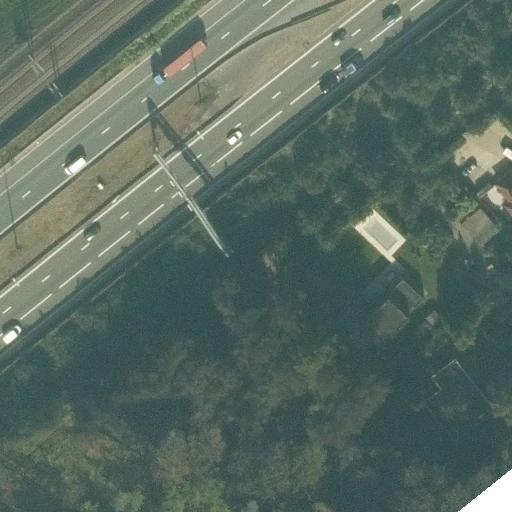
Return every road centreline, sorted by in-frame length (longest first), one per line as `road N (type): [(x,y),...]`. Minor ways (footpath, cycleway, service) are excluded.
road 1 (residential): [(511,59),(247,264),(437,511)]
road 2 (motorway): [(0,328),(402,0)]
road 3 (motorway): [(273,0),(0,219)]
